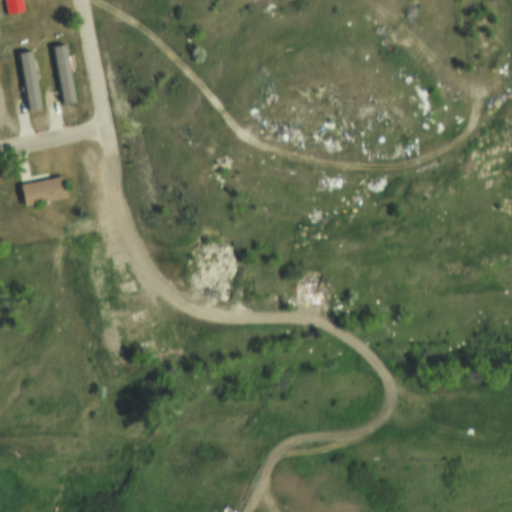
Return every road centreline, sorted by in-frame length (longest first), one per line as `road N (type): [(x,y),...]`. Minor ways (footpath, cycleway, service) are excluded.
road 1 (track): [(117,193),(63,250),(48,330),(0,374),(254,474),(299,440),(356,429),(380,414),(387,398),(369,357),(324,323),(303,316),(205,321),(184,313),(148,276),(123,218),(109,130)]
road 2 (track): [(84,6),(135,25),(162,48),(236,136),(337,168),(418,163),(474,126),(489,96),(486,25)]
road 3 (track): [(236,136),(209,152),(212,218),(204,244),(181,255),(139,249)]
road 4 (residential): [(109,130),(82,0)]
